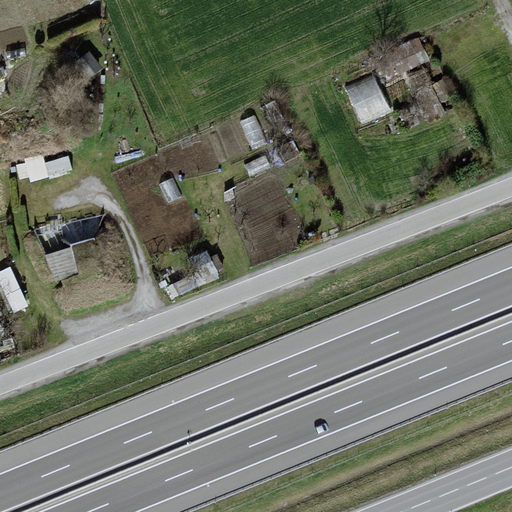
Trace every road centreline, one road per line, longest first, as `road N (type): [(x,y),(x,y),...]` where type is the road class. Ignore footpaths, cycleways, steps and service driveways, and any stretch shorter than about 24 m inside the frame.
road 1 (motorway): [(511,284),(0,491)]
road 2 (unclassified): [(511,187),(0,384)]
road 3 (motorway): [(89,511),(511,341)]
road 4 (tertiary): [(400,511),(511,466)]
